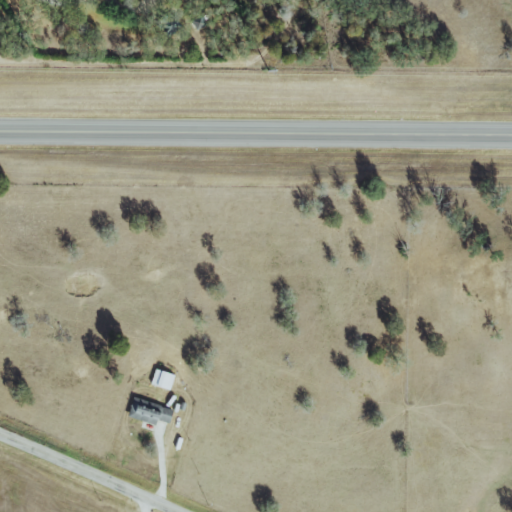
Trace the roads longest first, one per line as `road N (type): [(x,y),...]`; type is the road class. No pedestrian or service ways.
road 1 (primary): [(0,131),(511,136)]
road 2 (residential): [(178,511),(0,433)]
